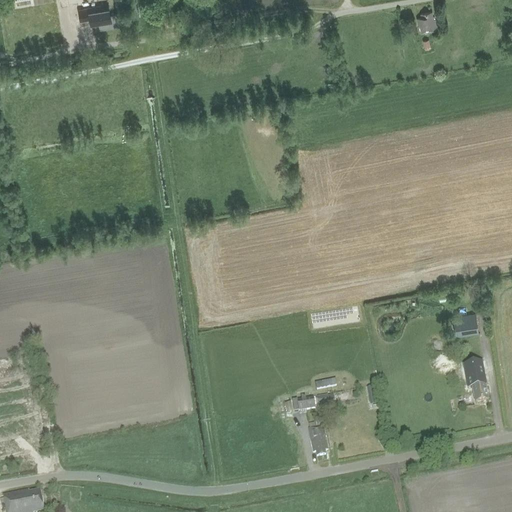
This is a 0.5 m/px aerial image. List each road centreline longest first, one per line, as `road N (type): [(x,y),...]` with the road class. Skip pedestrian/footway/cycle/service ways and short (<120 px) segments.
road 1 (unclassified): [(511,436),(221,491),(93,475),(0,486)]
road 2 (track): [(0,88),(308,31),(336,13)]
road 3 (track): [(0,66),(282,13),(336,13)]
road 4 (track): [(60,475),(37,361),(0,365)]
